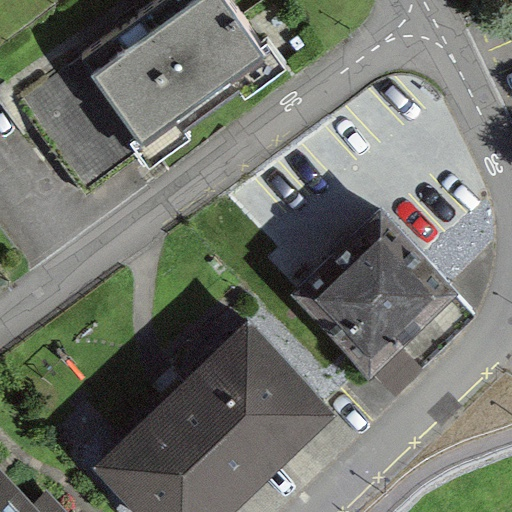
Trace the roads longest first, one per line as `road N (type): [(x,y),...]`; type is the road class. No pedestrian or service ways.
road 1 (residential): [(0,319),(419,24)]
road 2 (residential): [(494,328),(315,511)]
road 3 (residential): [(511,186),(452,56),(419,24)]
